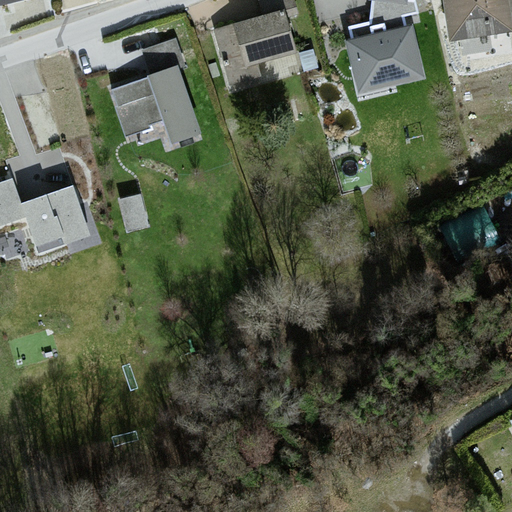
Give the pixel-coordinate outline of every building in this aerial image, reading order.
[(292,0),(252,0),(258,18),(294,7),(292,0)] [(411,0),(367,0),(366,33),(341,39),(357,98),(426,79),(410,23),(411,0)] [(511,27),(511,16),(509,0),(442,0),(449,38),(511,27)] [(258,18),(229,27),(231,35),(212,40),(226,90),(261,80),(257,68),(293,58),(280,12),(258,18)] [(148,80),(111,92),(125,135),(163,122),(171,147),(199,138),(177,73),(184,71),(173,40),(138,51),(148,80)] [(12,178),(0,182),(0,225),(26,216),(38,253),(90,234),(73,185),(20,203),(12,178)] [(141,194),(119,199),(128,231),(149,225),(141,194)]
